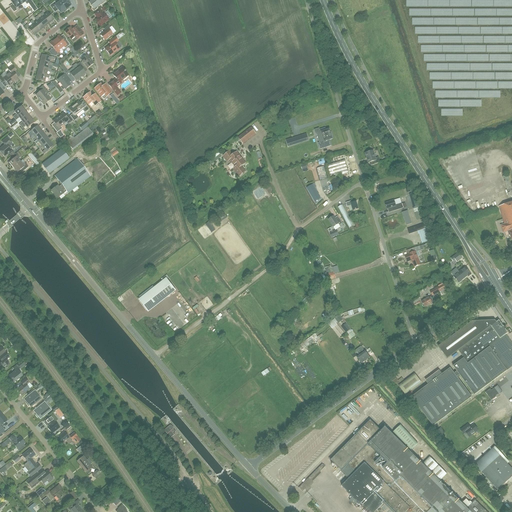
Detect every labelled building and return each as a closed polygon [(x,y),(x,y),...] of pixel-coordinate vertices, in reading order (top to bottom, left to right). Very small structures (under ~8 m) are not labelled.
[(17,10),(16,9),(22,5),(18,0),(10,0),(14,5),(10,7),(14,12),(17,10)] [(18,0),(22,5),(25,2),(27,5),(28,4),(29,4),(31,5),(34,8),(33,10),(34,12),(38,10),(30,0),(18,0)] [(67,10),(70,8),(69,7),(71,5),(68,1),(68,0),(61,0),(60,2),(67,10)] [(100,4),(105,1),(104,0),(91,0),(89,2),(91,5),(94,9),(100,4)] [(57,9),(61,14),(63,12),(64,13),(67,10),(60,2),(56,4),(55,2),(50,6),(54,12),(57,9)] [(103,14),(100,10),(95,14),(97,17),(98,16),(99,18),(96,20),(100,26),(109,19),(104,13),(103,14)] [(42,12),(41,14),(49,24),(54,20),(48,12),(44,15),(42,12)] [(37,16),(36,18),(44,28),(49,24),(41,14),(40,14),(42,17),(39,19),(37,16)] [(32,20),(31,21),(39,32),(44,28),(36,18),(35,18),(37,21),(34,23),(32,20)] [(31,21),(30,22),(32,25),(30,27),(27,24),(25,26),(28,29),(28,28),(34,36),(39,32),(31,21)] [(108,29),(111,27),(109,25),(104,28),(106,31),(101,35),(105,40),(113,34),(108,29)] [(84,34),(81,30),(78,32),(75,27),(72,29),(70,27),(65,32),(71,40),(75,36),(77,39),(84,34)] [(57,39),(55,40),(61,48),(64,47),(65,49),(70,45),(66,40),(64,42),(59,36),(57,38),(57,39)] [(117,51),(120,49),(115,44),(118,41),(115,37),(109,42),(111,45),(105,49),(110,56),(116,51),(117,51)] [(57,52),(61,48),(55,40),(53,42),(52,41),(49,43),(54,49),(52,51),(56,56),(58,54),(57,52)] [(42,55),(40,61),(53,64),(53,63),(50,63),(51,59),(54,60),(55,57),(51,56),(50,57),(42,55)] [(88,68),(93,64),(91,61),(92,60),(87,55),(81,60),(88,68)] [(40,61),(39,67),(51,70),(52,69),(48,68),(49,65),(56,67),(56,65),(53,64),(40,61)] [(84,66),(81,62),(73,68),(76,71),(81,77),(82,77),(85,76),(85,74),(81,68),(84,66)] [(14,73),(16,71),(12,66),(8,70),(10,73),(8,75),(14,83),(19,79),(14,73)] [(39,67),(37,73),(50,77),(50,76),(47,75),(47,71),(51,72),(51,70),(39,67)] [(109,85),(113,90),(117,95),(121,93),(116,87),(121,83),(120,81),(123,79),(122,78),(127,74),(122,67),(113,74),(116,79),(109,85)] [(76,71),(73,68),(66,73),(66,74),(69,77),(69,78),(72,76),(76,81),(77,81),(78,81),(80,79),(80,78),(81,77),(76,71)] [(50,77),(37,73),(36,80),(45,82),(46,78),(49,78),(50,77)] [(14,83),(8,75),(5,77),(2,74),(0,75),(0,79),(2,82),(5,81),(9,86),(14,83)] [(63,90),(65,89),(71,85),(66,79),(69,77),(66,74),(60,78),(62,81),(60,82),(63,86),(61,87),(63,90)] [(101,96),(104,99),(105,99),(107,98),(107,97),(112,93),(105,84),(103,86),(101,84),(95,88),(101,96)] [(36,95),(40,100),(47,95),(49,93),(43,85),(37,90),(39,92),(36,95)] [(96,105),(101,101),(100,100),(100,99),(96,93),(93,96),(90,93),(84,97),(89,104),(93,102),(96,105)] [(44,105),(51,100),(47,95),(40,100),(44,105)] [(85,113),(89,110),(82,101),(80,103),(79,101),(74,105),(80,112),(81,115),(84,112),(85,113)] [(73,114),(70,116),(74,121),(79,118),(76,115),(80,112),(74,105),(69,109),(73,114)] [(13,110),(8,114),(10,116),(15,112),(16,114),(13,117),(14,119),(24,111),(21,107),(14,112),(13,110)] [(24,111),(14,119),(16,121),(19,118),(21,120),(28,115),(24,111)] [(63,113),(58,117),(64,124),(66,122),(68,124),(73,121),(68,115),(66,117),(63,113)] [(28,115),(21,120),(22,122),(19,125),(21,127),(31,119),(28,115)] [(64,124),(58,117),(53,121),(55,124),(52,126),(57,132),(56,133),(60,138),(64,135),(61,132),(62,132),(60,130),(62,129),(61,127),(64,124)] [(31,119),(21,127),(22,129),(26,126),(27,128),(34,123),(31,119)] [(32,139),(42,131),(38,126),(30,132),(33,135),(31,137),(32,139)] [(73,150),(93,134),(88,127),(74,138),(72,136),(66,141),(73,150)] [(255,134),(251,128),(238,138),(243,143),(255,134)] [(317,134),(319,140),(321,140),(322,142),(318,143),(320,149),(331,146),(330,140),(332,139),(329,129),(326,131),(325,128),(319,130),(320,132),(317,134)] [(104,143),(116,134),(117,133),(114,129),(100,139),(104,143)] [(36,144),(46,136),(42,131),(32,139),(35,137),(37,140),(34,142),(36,144)] [(40,149),(50,141),(46,136),(36,144),(39,142),(41,145),(38,147),(40,149)] [(9,146),(12,144),(7,137),(2,142),(4,145),(0,149),(0,151),(4,157),(12,150),(9,146)] [(47,151),(54,146),(50,141),(40,149),(43,147),(45,150),(42,152),(44,154),(47,152),(47,151)] [(62,149),(46,161),(53,171),(69,158),(62,149)] [(374,161),(375,164),(380,162),(379,157),(375,158),(373,150),(365,153),(368,163),(374,161)] [(245,172),(245,171),(241,166),(246,163),(243,160),(243,161),(240,156),(237,152),(234,154),(233,156),(229,151),(224,156),(228,161),(230,160),(236,167),(234,168),(240,176),(245,172)] [(18,159),(21,157),(17,153),(12,157),(14,159),(9,163),(13,167),(20,162),(18,159)] [(68,194),(91,177),(78,159),(55,176),(62,185),(58,187),(57,186),(51,191),(57,199),(63,194),(63,193),(66,191),(68,194)] [(29,167),(23,160),(20,162),(13,167),(17,172),(22,169),(24,171),(29,167)] [(327,165),(330,178),(348,173),(344,160),(327,165)] [(319,180),(328,178),(325,166),(316,169),(319,180)] [(511,195),(511,189),(511,188),(511,186),(507,175),(502,177),(509,196),(511,195)] [(313,184),(306,188),(315,202),(321,198),(313,184)] [(403,208),(403,207),(406,206),(405,203),(402,204),(402,203),(396,205),(394,200),(385,203),(387,209),(393,208),(394,211),(403,208)] [(351,206),(353,211),(358,209),(356,202),(352,203),(351,201),(345,203),(347,207),(351,206)] [(509,235),(510,234),(511,239),(511,201),(499,206),(505,224),(501,225),(503,232),(508,231),(509,235)] [(349,228),(353,225),(342,205),(338,208),(349,228)] [(402,212),(406,225),(411,224),(407,211),(402,212)] [(219,222),(227,217),(224,212),(216,217),(219,222)] [(333,227),(339,224),(340,225),(343,223),(338,216),(335,218),(334,216),(328,220),(333,227)] [(423,224),(408,229),(409,234),(424,228),(423,224)] [(338,234),(336,230),(332,232),(331,228),(328,229),(332,237),(338,234)] [(423,250),(421,245),(406,251),(408,256),(405,257),(408,262),(411,261),(413,267),(419,265),(419,264),(420,264),(415,252),(418,251),(423,250)] [(451,258),(454,261),(456,259),(457,261),(463,257),(459,252),(451,258)] [(328,269),(325,269),(322,263),(320,258),(315,260),(324,274),(325,276),(328,275),(328,274),(330,274),(328,269)] [(456,268),(451,272),(454,275),(454,276),(459,282),(462,279),(468,274),(469,276),(472,274),(466,266),(459,271),(456,268)] [(327,281),(329,280),(336,278),(334,272),(330,274),(328,274),(328,275),(325,276),(327,281)] [(140,302),(143,306),(147,310),(174,288),(168,280),(140,302)] [(331,282),(330,281),(328,282),(328,283),(329,288),(330,291),(334,303),(338,302),(334,290),(333,287),(332,287),(331,282)] [(432,295),(445,288),(443,284),(430,291),(432,295)] [(425,306),(432,303),(433,305),(437,303),(435,299),(433,300),(431,297),(429,298),(429,297),(422,301),(424,303),(423,304),(424,306),(425,306)] [(339,323),(343,320),(339,315),(335,319),(339,323)] [(280,325),(284,322),(288,319),(285,316),(283,318),(284,319),(283,320),(279,323),(280,325)] [(335,319),(328,324),(332,329),(337,325),(336,323),(337,322),(335,319)] [(511,366),(511,343),(505,335),(508,333),(505,329),(506,328),(505,327),(504,327),(503,327),(499,320),(496,322),(495,320),(472,321),(438,347),(447,359),(456,352),(458,350),(464,357),(453,365),(457,371),(454,373),(450,368),(411,397),(433,426),(475,395),(506,370),(511,366)] [(346,333),(351,329),(346,323),(341,327),(346,333)] [(361,346),(355,351),(359,355),(357,357),(359,360),(358,360),(359,361),(361,363),(369,357),(365,351),(361,346)] [(5,352),(0,356),(0,358),(1,360),(0,361),(0,369),(1,370),(9,364),(6,360),(9,357),(5,352)] [(22,360),(17,364),(21,369),(26,365),(22,360)] [(261,373),(264,376),(270,372),(272,370),(270,367),(261,373)] [(12,384),(22,376),(17,369),(7,378),(12,384)] [(415,374),(399,386),(405,394),(421,382),(415,374)] [(394,376),(390,379),(392,381),(396,385),(399,383),(394,376)] [(21,396),(30,389),(26,385),(29,383),(25,378),(21,382),(23,385),(16,390),(21,396)] [(491,401),(502,393),(497,386),(491,391),(490,389),(485,393),(491,401)] [(35,391),(31,394),(33,397),(27,402),(27,403),(26,404),(29,407),(30,406),(31,407),(42,399),(35,391)] [(45,402),(40,406),(42,409),(36,414),(37,415),(36,415),(38,418),(39,418),(40,419),(51,410),(45,402)] [(49,426),(47,427),(52,433),(59,427),(55,422),(57,420),(53,415),(43,422),(46,426),(48,425),(49,426)] [(359,503),(367,511),(486,511),(485,510),(485,511),(475,501),(471,504),(466,499),(462,504),(439,481),(447,474),(430,458),(423,465),(409,451),(418,443),(401,425),(392,434),(384,426),(383,427),(381,430),(370,420),(363,427),(330,459),(349,478),(341,485),(358,502),(357,502),(358,504),(359,503)] [(171,438),(176,434),(175,433),(176,432),(173,429),(173,428),(171,426),(170,425),(167,428),(164,430),(171,438)] [(478,431),(474,425),(468,428),(466,425),(460,430),(464,434),(466,432),(469,437),(478,431)] [(446,432),(441,427),(437,431),(442,436),(446,432)] [(61,444),(69,438),(64,432),(59,436),(60,437),(56,439),(61,444)] [(70,437),(76,444),(80,440),(74,433),(70,437)] [(19,451),(25,447),(23,444),(25,443),(20,437),(17,440),(13,435),(3,443),(6,446),(10,442),(12,444),(13,444),(19,451)] [(29,472),(32,475),(41,468),(38,464),(37,466),(31,458),(35,455),(30,449),(22,456),(28,462),(24,465),(24,466),(28,472),(29,472)] [(476,465),(480,471),(481,471),(481,472),(498,490),(511,476),(511,469),(499,455),(498,455),(493,450),(489,454),(488,454),(476,465)] [(89,459),(87,461),(83,456),(77,462),(86,473),(92,467),(90,465),(92,463),(89,459)] [(10,462),(2,468),(0,469),(0,473),(3,477),(6,474),(5,472),(13,466),(10,462)] [(322,464),(310,477),(299,488),(303,491),(308,486),(314,481),(312,480),(325,467),(322,464)] [(49,483),(53,480),(49,475),(50,474),(48,471),(41,476),(38,473),(27,482),(32,489),(41,481),(43,484),(47,481),(49,483)] [(45,506),(53,499),(52,498),(56,495),(59,499),(62,497),(64,495),(59,489),(61,488),(59,485),(49,493),(48,491),(40,497),(41,499),(46,495),(47,497),(42,501),(45,506)] [(116,497),(111,501),(116,506),(120,502),(116,497)] [(75,502),(72,505),(68,508),(70,510),(71,509),(73,511),(82,511),(77,505),(75,502)]
